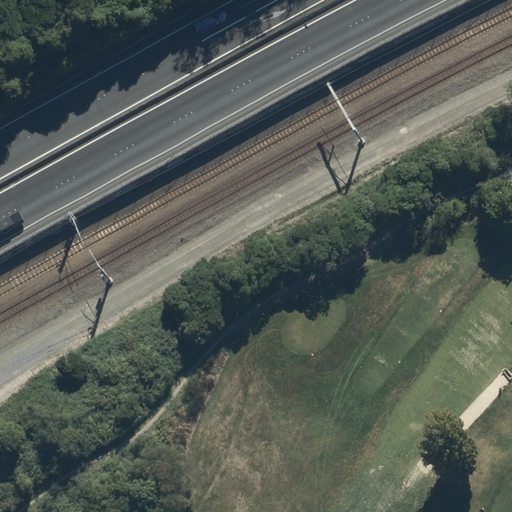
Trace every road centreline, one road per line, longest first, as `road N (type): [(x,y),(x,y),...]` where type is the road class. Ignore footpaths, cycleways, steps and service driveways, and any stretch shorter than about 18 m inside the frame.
road 1 (track): [(511,99),(247,237),(0,379)]
road 2 (trunk): [(402,0),(0,218)]
road 3 (trunk): [(0,154),(271,0)]
